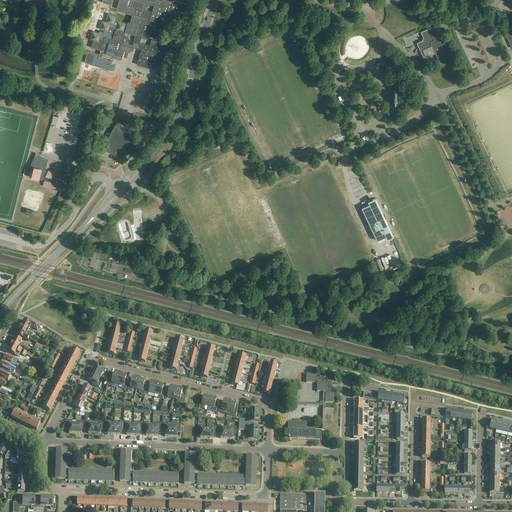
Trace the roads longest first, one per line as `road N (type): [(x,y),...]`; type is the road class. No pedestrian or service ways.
road 1 (residential): [(267,449),(270,411),(262,402),(95,359),(86,360),(42,443)]
road 2 (residential): [(63,488),(265,496),(267,449)]
road 3 (residential): [(267,449),(42,443)]
road 4 (tertiary): [(151,153),(179,113),(213,0)]
road 5 (residential): [(0,236),(41,246),(70,220),(93,178),(113,187)]
road 6 (unclassified): [(438,96),(493,208),(511,199)]
road 7 (unclassified): [(485,77),(462,29),(465,18),(479,20),(497,58),(493,70)]
road 8 (residential): [(410,503),(411,410),(418,403),(445,407)]
